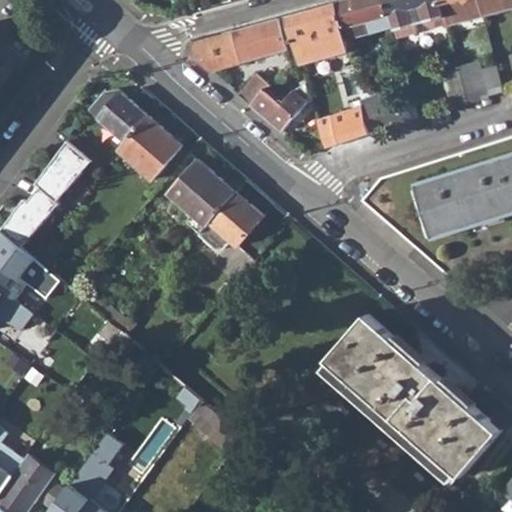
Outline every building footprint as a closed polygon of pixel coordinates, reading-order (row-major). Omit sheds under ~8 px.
[(341,0),(338,1),(348,37),(372,31),(369,20),(391,14),(387,0),(341,0)] [(434,25),(448,21),(442,0),(387,0),(391,14),(398,36),(419,30),(416,22),(424,20),(434,25)] [(442,0),(448,21),(449,24),(485,14),(481,0),(442,0)] [(511,0),(481,0),(485,14),(511,6),(511,0)] [(338,1),(288,14),(296,43),(302,62),(351,48),(348,37),(338,1)] [(196,54),(214,70),(292,48),(284,16),(199,39),(196,54)] [(470,102),(461,69),(459,60),(443,65),(455,107),(470,102)] [(461,69),(470,102),(491,95),(482,62),(461,69)] [(240,94),(252,104),(268,84),(275,79),(283,75),(279,69),(266,78),(259,72),(240,94)] [(306,97),(311,94),(306,75),(299,78),(300,82),(292,85),(281,97),(278,94),(284,84),(275,79),(268,84),(252,104),(265,115),(283,131),(310,100),(306,97)] [(93,107),(129,139),(151,114),(121,86),(108,88),(93,107)] [(365,99),(374,132),(414,120),(407,99),(396,103),(393,90),(365,99)] [(321,118),(328,144),(371,131),(363,105),(321,118)] [(122,148),(156,178),(186,144),(151,114),(129,139),(122,148)] [(46,186),(60,198),(85,170),(81,167),(91,156),(71,138),(39,180),(44,184),(46,186)] [(95,159),(91,156),(81,167),(85,170),(95,159)] [(511,156),(423,184),(439,238),(511,214),(511,156)] [(189,219),(203,230),(238,190),(201,157),(172,190),(181,199),(178,203),(192,216),(189,219)] [(46,186),(44,184),(30,200),(33,202),(46,186)] [(4,225),(24,244),(62,201),(60,198),(46,186),(33,202),(30,200),(30,199),(25,204),(24,203),(4,225)] [(237,249),(267,215),(238,190),(203,230),(201,233),(218,248),(226,248),(230,243),(237,249)] [(0,291),(14,302),(26,287),(45,301),(60,281),(0,235),(0,291)] [(32,251),(53,269),(63,258),(42,240),(32,251)] [(82,293),(120,326),(127,317),(128,316),(82,277),(74,286),(82,293)] [(0,318),(18,332),(31,315),(14,302),(0,291),(0,318)] [(82,293),(65,317),(80,329),(86,321),(111,341),(121,327),(120,326),(82,293)] [(320,375),(449,488),(461,474),(463,477),(504,431),(369,313),(328,359),(332,361),(320,375)] [(135,323),(127,317),(120,326),(121,327),(128,332),(135,323)] [(190,412),(232,449),(243,432),(200,395),(190,412)] [(0,496),(0,497),(20,511),(30,511),(53,482),(38,472),(47,460),(33,450),(16,473),(0,496)] [(0,496),(16,473),(0,461),(0,496)] [(274,491),(292,503),(305,485),(288,471),(274,491)] [(98,488),(79,474),(68,490),(54,509),(52,511),(112,511),(92,496),(98,488)] [(45,503),(54,509),(68,490),(59,484),(45,503)]
